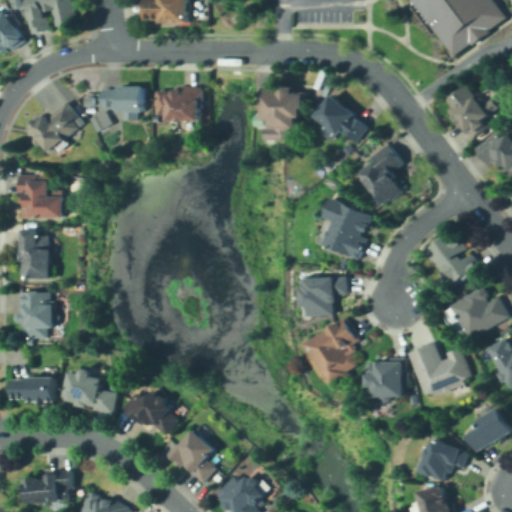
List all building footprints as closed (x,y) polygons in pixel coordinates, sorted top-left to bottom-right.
[(23,0),(25,7),(18,8),(18,6),(15,6),(14,2),(16,2),(15,0),(23,0)] [(74,0),(80,23),(68,25),(68,24),(59,25),(56,10),(49,11),(53,30),(35,33),(28,0),(74,0)] [(191,0),(192,22),(163,21),(147,21),(146,0),(191,0)] [(495,0),(507,15),(489,28),(491,30),(473,43),(471,41),(455,54),(413,0),(495,0)] [(13,9),(24,24),(20,27),(30,41),(16,50),(14,46),(11,48),(10,46),(9,47),(9,50),(5,53),(1,52),(0,50),(0,10),(1,10),(4,15),(13,9)] [(471,84),(480,95),(482,93),(489,102),(487,104),(494,114),(486,120),(492,127),(476,138),(472,133),(471,134),(460,120),(462,120),(454,109),(457,106),(452,99),(471,84)] [(148,86),(148,112),(142,112),(143,119),(129,119),(129,112),(123,112),(122,107),(106,107),(106,106),(105,106),(105,109),(88,109),(88,93),(105,93),(105,94),(106,94),(106,89),(122,89),(122,86),(148,86)] [(206,87),(206,107),(203,107),(204,119),(188,119),(186,121),(181,121),(180,120),(170,119),(170,114),(160,115),(160,105),(158,105),(158,91),(161,91),(161,90),(170,90),(170,95),(175,94),(175,90),(177,90),(178,89),(182,89),(184,90),(184,86),(201,86),(202,87),(206,87)] [(308,93),(308,108),(305,108),(305,117),(300,117),(300,128),(295,128),(295,133),(288,139),(270,139),(270,127),(275,127),(274,120),(268,120),(268,125),(258,125),(258,115),(268,115),(268,105),(271,105),(271,86),(297,86),(298,93),(308,93)] [(371,128),(360,141),(346,130),(342,134),(319,115),(336,95),(359,114),(357,116),(371,128)] [(82,115),(76,119),(83,127),(61,145),(61,150),(56,153),(52,153),(44,142),(39,145),(32,136),(33,128),(35,126),(34,125),(34,121),(38,118),(42,119),(43,120),(50,114),(52,116),(71,100),(82,115)] [(114,124),(99,132),(92,118),(106,110),(114,124)] [(511,132),(511,172),(511,171),(509,166),(504,169),(500,162),(495,166),(482,147),(501,134),(504,138),(511,132)] [(406,191),(395,199),(394,197),(385,203),(368,179),(371,177),(366,171),(379,162),(375,157),(392,144),(407,163),(397,171),(400,176),(398,178),(406,191)] [(49,176),(49,181),(50,181),(50,189),(64,189),(64,217),(25,217),(25,195),(22,195),(22,175),(40,175),(40,176),(49,176)] [(373,224),(370,232),(366,230),(364,235),(372,238),(363,259),(327,243),(329,236),(329,235),(330,230),(332,230),(336,220),(327,216),(335,197),(345,201),(376,215),(372,224),(373,224)] [(42,230),(42,235),(52,235),(52,249),(55,249),(54,278),(25,278),(25,265),(28,265),(28,260),(24,260),(24,254),(22,254),(22,232),(25,232),(25,230),(42,230)] [(458,230),(470,248),(462,253),(466,259),(475,253),(484,267),(453,288),(442,271),(443,270),(438,263),(436,264),(427,250),(431,248),(429,245),(443,235),(446,238),(458,230)] [(337,302),(338,315),(313,316),(312,305),(307,306),(305,288),(309,288),(310,283),(309,278),(350,275),(351,293),(340,294),(340,302),(337,302)] [(491,298),(492,302),(503,296),(511,311),(511,316),(473,339),(454,305),(485,288),(490,289),(492,293),(491,298)] [(61,307),(61,313),(63,315),(63,319),(60,322),(58,322),(58,328),(51,328),(51,338),(28,338),(28,336),(25,334),(25,330),(27,327),(28,322),(23,322),(20,319),(20,315),(23,312),(27,312),(26,311),(26,304),(24,304),(24,292),(54,292),(54,301),(58,301),(58,307),(61,307)] [(354,374),(336,386),(308,343),(349,317),(363,339),(356,344),(361,350),(353,354),(358,355),(361,360),(360,365),(352,370),(354,374)] [(511,337),(511,380),(509,382),(504,373),(507,371),(494,348),(511,337)] [(437,341),(445,360),(452,357),(450,352),(463,346),(474,375),(471,377),(471,378),(467,379),(468,383),(454,389),(454,390),(448,392),(439,395),(437,392),(433,393),(432,392),(428,394),(412,353),(419,350),(419,348),(437,341)] [(136,364),(132,362),(133,357),(136,355),(140,356),(140,361),(136,364)] [(409,357),(409,371),(412,370),(413,386),(407,386),(408,395),(395,396),(395,398),(392,401),(387,401),(385,398),(384,396),(376,396),(376,386),(371,386),(370,363),(372,362),(379,362),(379,361),(388,360),(388,357),(409,357)] [(94,369),(96,373),(96,376),(107,378),(104,389),(122,393),(118,414),(97,410),(98,407),(90,405),(89,408),(78,406),(78,403),(67,400),(74,371),(84,373),(85,371),(89,368),(94,369)] [(60,377),(60,401),(58,401),(58,404),(50,404),(50,405),(41,405),(41,401),(32,401),(32,399),(15,399),(15,379),(32,379),(32,377),(60,377)] [(154,390),(164,398),(165,396),(168,396),(171,399),(171,401),(170,403),(177,409),(174,412),(183,419),(169,436),(156,424),(154,426),(148,422),(145,425),(126,409),(140,393),(147,399),(154,390)] [(511,433),(494,444),(480,452),(470,434),(483,427),(479,421),(502,407),(511,424),(511,433)] [(197,430),(219,448),(210,459),(220,468),(207,483),(187,465),(185,468),(179,463),(180,462),(173,456),(174,455),(172,454),(181,445),(183,446),(197,430)] [(437,438),(472,452),(466,467),(459,464),(456,473),(451,471),(448,480),(437,476),(424,472),(430,455),(429,455),(432,447),(433,448),(437,438)] [(74,469),(76,488),(72,488),(74,500),(55,501),(55,504),(54,506),(49,506),(47,504),(42,504),(41,503),(30,504),(28,479),(42,477),(42,480),(50,479),(49,471),(74,469)] [(239,476),(244,482),(251,476),(254,479),(255,477),(260,477),(263,481),(263,484),(261,486),(269,495),(258,505),(265,511),(234,511),(233,510),(230,510),(227,507),(228,502),(224,498),(226,497),(220,491),(230,482),(231,483),(239,476)] [(446,485),(446,487),(448,487),(452,505),(454,504),(454,505),(457,505),(458,511),(427,511),(422,491),(446,485)] [(96,491),(104,496),(102,499),(106,502),(108,498),(110,499),(112,498),(115,500),(116,502),(117,503),(119,499),(133,507),(133,508),(137,511),(136,511),(85,511),(84,511),(88,503),(87,502),(93,491),(95,492),(96,491)]
